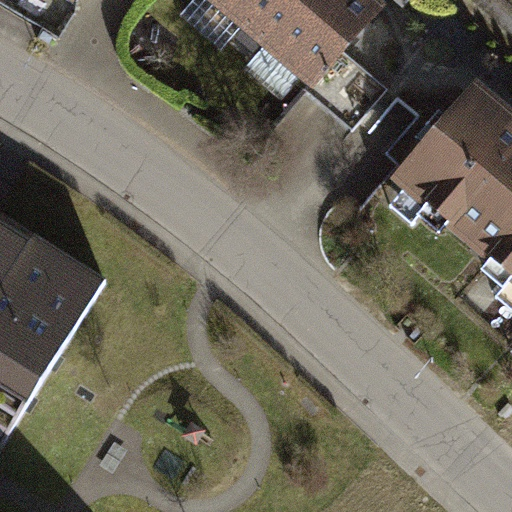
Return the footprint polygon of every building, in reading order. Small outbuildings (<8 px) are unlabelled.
[(64,0),(77,8),(83,0),(64,0)] [(192,0),(241,41),(276,0),(192,0)] [(383,8),(372,0),(276,0),(241,41),(306,97),(383,8)] [(511,118),(475,87),(388,187),(511,293),(511,118)] [(0,441),(8,446),(112,283),(0,212),(0,441)]
